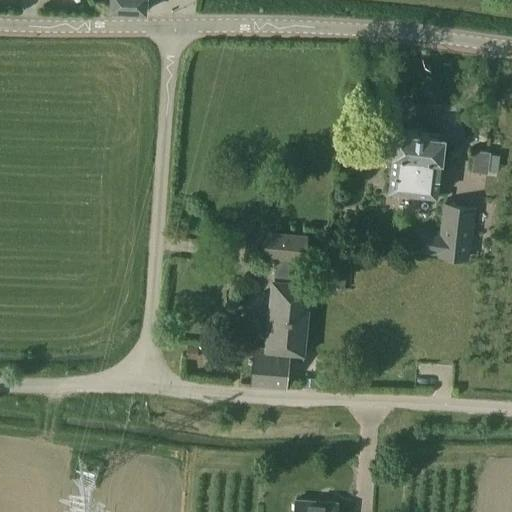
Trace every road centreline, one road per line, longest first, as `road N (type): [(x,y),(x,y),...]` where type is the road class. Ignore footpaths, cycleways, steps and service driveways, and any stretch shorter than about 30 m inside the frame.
road 1 (unclassified): [(511,409),(236,396),(146,383)]
road 2 (unclassified): [(146,383),(169,27)]
road 3 (tertiary): [(169,27),(350,27),(511,43)]
road 4 (tertiary): [(0,24),(169,27)]
road 5 (unclassified): [(0,386),(146,383)]
